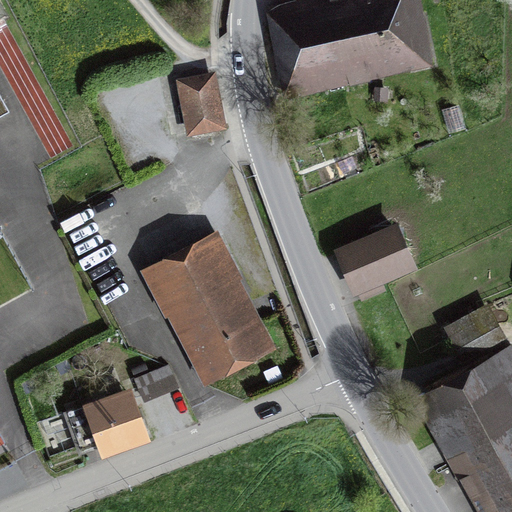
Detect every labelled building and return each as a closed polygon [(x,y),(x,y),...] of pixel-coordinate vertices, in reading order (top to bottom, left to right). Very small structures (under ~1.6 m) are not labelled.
[(286,102),(432,68),(416,0),(310,0),(264,11),(286,102)] [(186,136),(226,129),(216,75),(176,83),(186,136)] [(0,91),(0,113),(9,108),(0,91)] [(381,284),(415,271),(398,228),(336,252),(358,308),(386,297),(381,284)] [(205,388),(278,351),(218,235),(145,273),(205,388)] [(462,361),(505,340),(490,308),(447,329),(462,361)] [(480,511),(511,511),(511,346),(418,398),(480,511)] [(101,461),(153,442),(134,390),(82,409),(101,461)]
